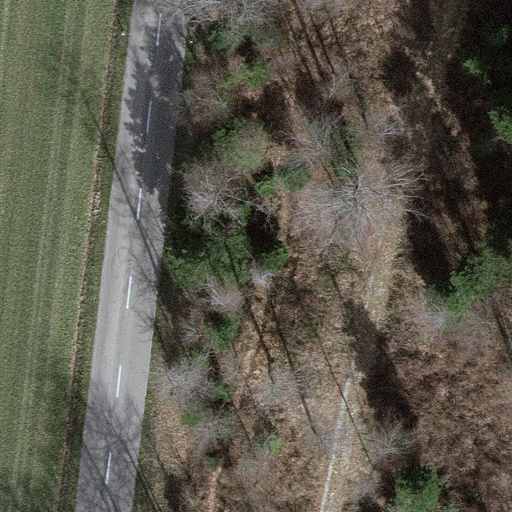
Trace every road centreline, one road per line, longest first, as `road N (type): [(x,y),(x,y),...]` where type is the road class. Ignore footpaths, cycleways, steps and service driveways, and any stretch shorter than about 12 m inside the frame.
road 1 (track): [(326,511),(457,0)]
road 2 (secondary): [(170,0),(106,511)]
